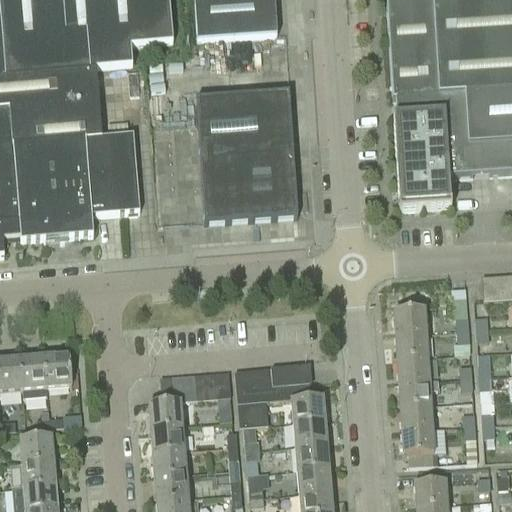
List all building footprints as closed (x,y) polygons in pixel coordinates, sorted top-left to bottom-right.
[(0,0),(0,78),(10,78),(2,0),(0,0)] [(2,0),(10,78),(132,68),(131,53),(173,49),(168,0),(2,0)] [(192,0),(196,46),(277,41),(273,0),(192,0)] [(511,0),(386,0),(393,106),(508,99),(511,98),(511,0)] [(0,261),(4,261),(3,244),(20,242),(21,247),(94,241),(92,222),(140,218),(134,141),(102,143),(97,75),(133,72),(132,68),(10,78),(0,78),(0,261)] [(228,101),(196,104),(199,137),(205,227),(205,228),(297,221),(292,153),(288,97),(266,99),(266,98),(264,99),(228,101)] [(511,180),(511,179),(511,164),(508,99),(393,106),(393,107),(396,106),(397,120),(393,120),(399,215),(451,212),(449,183),(511,180)] [(494,282),(495,305),(507,304),(505,281),(494,282)] [(483,306),(495,305),(494,282),(481,283),(483,306)] [(393,316),(395,340),(426,338),(424,314),(393,316)] [(474,324),(475,336),(487,336),(487,323),(474,324)] [(455,325),(455,337),(468,336),(467,324),(455,325)] [(455,337),(456,350),(453,350),(453,361),(469,360),(468,336),(455,337)] [(475,336),(476,348),(488,348),(487,336),(475,336)] [(395,340),(396,364),(427,362),(426,338),(395,340)] [(43,361),(46,394),(72,392),(68,359),(43,361)] [(19,363),(23,405),(46,403),(45,394),(46,394),(43,361),(19,363)] [(396,364),(398,388),(429,386),(427,362),(396,364)] [(0,365),(0,398),(21,397),(22,405),(23,405),(19,363),(0,365)] [(234,378),(237,409),(266,407),(267,407),(291,405),(311,403),(310,389),(311,388),(309,371),(234,378)] [(477,372),(478,384),(490,384),(489,371),(477,372)] [(458,373),(459,385),(471,385),(470,372),(458,373)] [(193,381),(195,407),(231,404),(229,378),(193,381)] [(173,409),(162,410),(148,411),(150,435),(183,433),(181,409),(195,407),(193,381),(171,383),(173,409)] [(160,384),(162,410),(173,409),(171,383),(160,384)] [(478,384),(479,397),(490,396),(490,384),(478,384)] [(460,397),(472,397),(471,385),(459,385),(460,397)] [(398,388),(400,413),(431,411),(430,397),(439,397),(439,386),(429,386),(398,388)] [(291,405),(293,429),(326,427),(323,402),(311,403),(291,405)] [(242,434),(254,433),(269,431),(267,407),(266,407),(237,409),(239,434),(242,434)] [(400,413),(401,437),(432,434),(431,411),(400,413)] [(36,426),(36,436),(49,435),(48,425),(48,417),(40,418),(41,426),(36,426)] [(493,419),(481,420),(481,433),(494,431),(493,419)] [(461,421),(462,433),(474,432),(473,420),(461,421)] [(48,425),(49,435),(64,433),(63,424),(48,425)] [(293,429),(295,452),(327,449),(326,427),(293,429)] [(0,429),(1,438),(15,437),(14,428),(0,429)] [(481,433),(482,445),(495,444),(494,431),(481,433)] [(463,446),(475,445),(474,432),(462,433),(463,446)] [(150,435),(152,459),(185,457),(183,433),(150,435)] [(242,434),(244,455),(258,454),(257,447),(255,447),(254,433),(242,434)] [(434,459),(432,434),(401,437),(403,461),(434,459)] [(225,440),(226,453),(236,452),(235,439),(225,440)] [(19,445),(21,470),(53,467),(51,442),(19,445)] [(295,452),(297,475),(329,473),(327,449),(295,452)] [(226,453),(228,477),(238,476),(236,452),(226,453)] [(259,466),(258,454),(244,455),(245,467),(259,466)] [(152,459),(154,483),(187,480),(185,457),(152,459)] [(9,471),(11,495),(55,491),(53,467),(21,470),(9,471)] [(297,475),(299,498),(331,495),(329,473),(297,475)] [(228,477),(230,501),(240,500),(238,476),(228,477)] [(154,483),(156,507),(189,504),(187,480),(154,483)] [(246,482),(246,491),(259,490),(258,481),(246,482)] [(478,497),(489,497),(489,483),(477,484),(478,497)] [(508,483),(496,484),(497,490),(497,496),(509,495),(508,483)] [(414,488),(415,511),(418,511),(447,511),(445,486),(414,488)] [(11,511),(57,511),(55,491),(11,495),(11,511)] [(247,495),(248,504),(262,503),(262,494),(247,495)] [(299,498),(299,511),(332,511),(331,495),(299,498)] [(497,498),(498,509),(510,508),(510,497),(497,498)] [(230,501),(230,511),(241,511),(240,500),(230,501)] [(248,504),(248,511),(263,511),(262,503),(248,504)]
